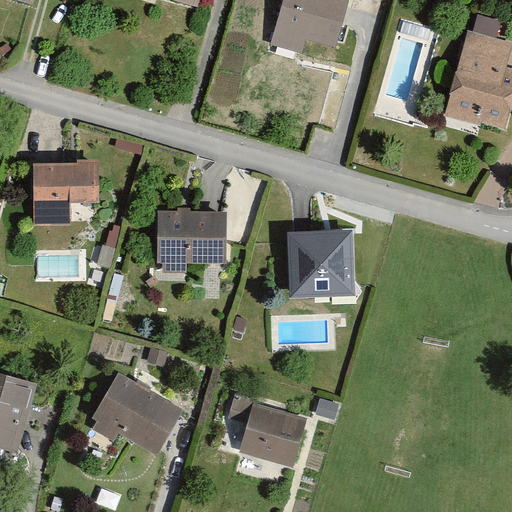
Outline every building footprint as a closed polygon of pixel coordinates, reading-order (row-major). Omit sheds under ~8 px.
[(346,0),(283,0),(271,46),(305,54),(308,41),(334,47),(346,0)] [(511,49),(511,44),(467,34),(447,115),(506,129),(511,106),(511,73),(506,72),(511,49)] [(77,165),(33,165),(34,225),(71,225),(70,204),(99,203),(99,161),(77,161),(77,165)] [(227,264),(228,212),(158,212),(158,263),(227,264)] [(351,231),(289,236),(293,296),(355,292),(351,231)] [(38,384),(0,373),(0,448),(17,454),(38,384)] [(182,411),(119,373),(93,417),(156,454),(182,411)] [(253,405),(239,452),(293,468),(307,420),(253,405)]
